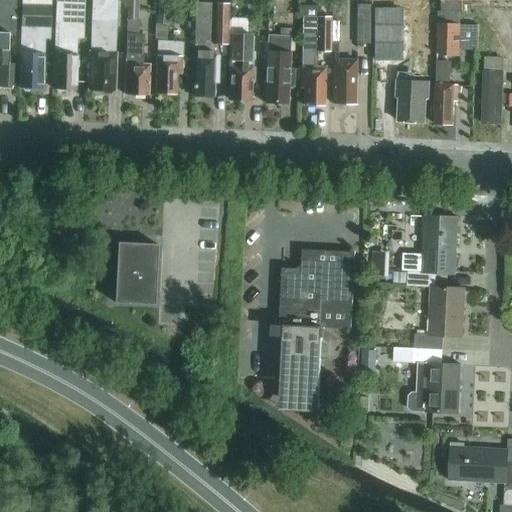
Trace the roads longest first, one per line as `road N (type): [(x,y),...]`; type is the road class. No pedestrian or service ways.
road 1 (residential): [(490,160),(0,130)]
road 2 (secondary): [(0,356),(120,424),(232,511)]
road 3 (residential): [(511,342),(499,342),(491,329),(490,160)]
